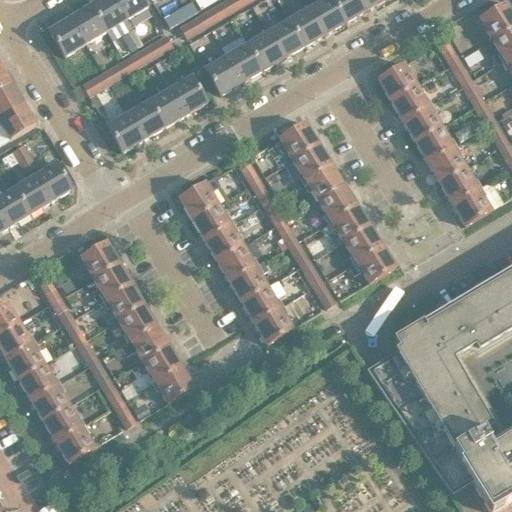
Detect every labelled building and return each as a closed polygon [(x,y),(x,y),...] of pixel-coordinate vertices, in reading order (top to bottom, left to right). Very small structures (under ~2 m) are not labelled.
[(113,0),(100,0),(89,6),(105,33),(126,21),(113,0)] [(142,0),(113,0),(126,21),(147,8),(142,0)] [(227,16),(237,10),(231,0),(228,0),(220,5),(227,16)] [(231,0),(237,10),(248,4),(245,0),(231,0)] [(324,0),(308,10),(324,36),(345,24),(330,0),(324,0)] [(330,0),(345,24),(366,11),(359,0),(330,0)] [(359,0),(366,11),(385,0),(359,0)] [(216,22),(227,16),(220,5),(210,11),(216,22)] [(479,22),(491,42),(511,29),(511,17),(505,5),(479,21),(479,22)] [(89,6),(69,19),(85,46),(105,33),(89,6)] [(176,10),(162,19),(168,29),(182,21),(176,10)] [(288,22),(303,48),(324,36),(308,10),(288,22)] [(206,29),(216,22),(210,11),(199,17),(206,29)] [(196,34),(206,29),(199,17),(189,23),(196,34)] [(63,58),(64,58),(85,46),(69,19),(48,32),(63,58)] [(288,22),(267,34),(282,60),(303,48),(288,22)] [(186,40),(196,34),(189,23),(179,29),(186,40)] [(511,57),(511,29),(491,42),(499,54),(491,59),(496,67),(504,63),(511,57)] [(246,46),(261,72),(282,60),(267,34),(246,46)] [(161,55),(171,49),(165,38),(155,44),(161,55)] [(443,57),(451,51),(445,41),(436,46),(443,57)] [(151,61),(161,55),(155,44),(144,50),(151,61)] [(225,58),(240,84),(261,72),(246,46),(225,58)] [(141,67),(151,61),(144,50),(134,56),(141,67)] [(449,67),(458,62),(451,51),(443,57),(449,67)] [(130,73),(141,67),(134,56),(123,62),(130,73)] [(225,58),(204,70),(219,97),(240,84),(225,58)] [(120,79),(130,73),(123,62),(113,68),(120,79)] [(455,78),(464,72),(458,62),(449,67),(455,78)] [(0,90),(10,84),(0,67),(0,90)] [(415,87),(402,67),(376,82),(389,103),(415,87)] [(109,85),(120,79),(113,68),(102,74),(109,85)] [(461,88),(470,83),(464,72),(455,78),(461,88)] [(99,92),(109,85),(102,74),(92,80),(99,92)] [(205,105),(190,78),(168,90),(184,117),(205,105)] [(88,98),(99,92),(92,80),(81,87),(88,98)] [(184,117),(168,90),(164,83),(156,88),(160,95),(147,103),(163,130),(184,117)] [(468,98),(476,93),(470,83),(461,88),(468,98)] [(0,90),(0,118),(23,105),(10,84),(0,90)] [(415,87),(389,103),(401,124),(427,108),(415,87)] [(474,109),(482,104),(476,93),(468,98),(474,109)] [(147,103),(126,115),(142,142),(163,130),(147,103)] [(480,119),(489,114),(482,104),(474,109),(480,119)] [(35,126),(23,105),(0,118),(0,126),(9,141),(35,126)] [(440,129),(427,108),(401,124),(414,145),(440,129)] [(486,130),(495,124),(489,114),(480,119),(486,130)] [(105,127),(121,154),(142,142),(126,115),(105,127)] [(492,140),(501,135),(495,124),(486,130),(492,140)] [(278,141),(279,141),(291,162),(317,145),(304,125),(278,141)] [(440,129),(414,145),(426,165),(452,150),(440,129)] [(499,151),(507,146),(501,135),(492,140),(499,151)] [(330,166),(317,145),(291,162),(304,182),(330,166)] [(11,153),(18,164),(29,157),(22,146),(11,153)] [(505,161),(511,156),(511,153),(507,146),(499,151),(505,161)] [(465,171),(452,150),(426,165),(439,186),(465,171)] [(29,157),(18,164),(24,174),(35,168),(29,157)] [(242,175),(251,170),(245,160),(237,166),(242,175)] [(33,177),(50,204),(70,191),(54,164),(33,177)] [(310,192),(317,203),(343,187),(330,166),(304,182),(301,184),(307,194),(310,192)] [(249,186),(257,181),(251,170),(242,175),(249,186)] [(439,186),(451,207),(477,192),(477,191),(465,171),(439,186)] [(29,216),(50,204),(33,177),(13,189),(29,216)] [(213,179),(178,200),(190,221),(217,206),(210,194),(219,188),(213,179)] [(255,196),(264,191),(257,181),(249,186),(255,196)] [(355,207),(343,187),(317,203),(330,223),(355,207)] [(0,215),(8,229),(29,216),(13,189),(0,196),(0,215)] [(262,208),(271,203),(264,191),(255,196),(262,208)] [(464,228),(490,213),(477,192),(451,207),(464,228)] [(268,217),(277,212),(271,203),(262,208),(268,217)] [(203,242),(229,226),(217,206),(190,221),(203,242)] [(355,207),(330,223),(343,244),(369,228),(355,207)] [(274,227),(283,222),(277,212),(268,217),(274,227)] [(281,238),(290,233),(283,222),(274,227),(281,238)] [(215,263),(241,247),(229,226),(203,242),(215,263)] [(343,244),(355,265),(381,249),(369,228),(343,244)] [(288,249),(296,244),(290,233),(281,238),(288,249)] [(79,259),(80,260),(92,280),(118,265),(105,244),(79,259)] [(294,259),(302,254),(296,244),(288,249),(294,259)] [(215,263),(228,284),(254,268),(241,247),(215,263)] [(394,269),(381,249),(355,265),(348,270),(353,278),(361,274),(368,286),(394,269)] [(300,269),(309,264),(302,254),(294,259),(300,269)] [(267,290),(258,276),(266,271),(261,264),(254,268),(228,284),(241,305),(267,290)] [(307,280),(315,275),(309,264),(300,269),(307,280)] [(130,285),(118,265),(92,280),(100,294),(92,298),(97,306),(104,301),(130,285)] [(511,270),(392,342),(398,351),(394,354),(395,355),(366,372),(451,496),(472,484),(488,511),(495,511),(511,502),(511,270)] [(313,290),(321,284),(315,275),(307,280),(313,290)] [(44,294),(53,289),(46,279),(38,284),(44,294)] [(319,300),(327,295),(321,284),(313,290),(319,300)] [(143,306),(130,285),(104,301),(117,322),(143,306)] [(50,305),(59,300),(53,289),(44,294),(50,305)] [(241,305),(253,326),(279,310),(267,290),(241,305)] [(326,311),(334,306),(327,295),(319,300),(326,311)] [(56,315),(65,310),(59,300),(50,305),(56,315)] [(6,303),(0,306),(0,335),(18,324),(6,303)] [(143,306),(117,322),(121,329),(129,343),(155,327),(143,306)] [(63,325),(71,320),(65,310),(56,315),(63,325)] [(279,310),(253,326),(266,347),(292,331),(279,310)] [(69,336),(77,330),(71,320),(63,325),(69,336)] [(31,345),(18,324),(0,335),(0,353),(4,361),(31,345)] [(142,364),(168,349),(155,327),(129,343),(111,353),(117,363),(135,352),(135,353),(142,364)] [(75,346),(84,341),(77,330),(69,336),(75,346)] [(81,356),(90,351),(84,341),(75,346),(81,356)] [(43,366),(31,345),(4,361),(17,381),(43,366)] [(142,364),(154,385),(180,369),(168,349),(142,364)] [(87,366),(96,361),(90,351),(81,356),(87,366)] [(93,377),(102,371),(96,361),(87,366),(93,377)] [(55,387),(43,366),(17,381),(29,402),(55,387)] [(193,390),(180,369),(154,385),(167,406),(193,390)] [(100,387),(108,382),(102,371),(93,377),(100,387)] [(106,397),(115,392),(108,382),(100,387),(106,397)] [(42,424),(68,409),(55,387),(29,402),(42,424)] [(112,408),(121,402),(115,392),(106,397),(112,408)] [(118,418),(127,413),(121,402),(112,408),(118,418)] [(42,424),(55,445),(81,429),(68,409),(42,424)] [(126,431),(135,425),(127,413),(118,418),(126,431)] [(93,450),(81,429),(55,445),(67,466),(93,450)]
